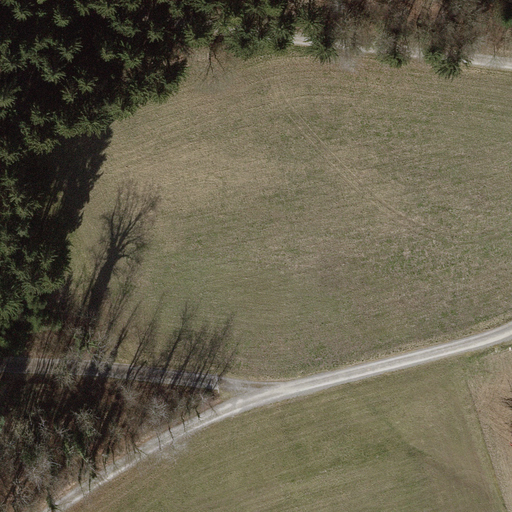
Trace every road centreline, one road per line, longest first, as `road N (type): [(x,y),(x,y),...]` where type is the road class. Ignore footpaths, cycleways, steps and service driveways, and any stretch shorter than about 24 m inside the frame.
road 1 (track): [(511,331),(234,409),(53,511)]
road 2 (track): [(40,0),(294,41),(511,63)]
road 3 (track): [(283,391),(0,366)]
